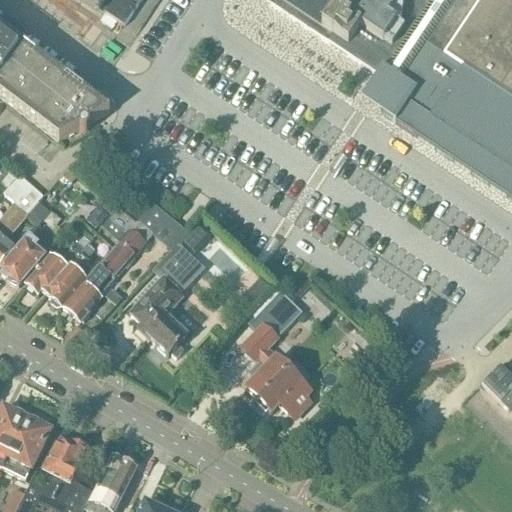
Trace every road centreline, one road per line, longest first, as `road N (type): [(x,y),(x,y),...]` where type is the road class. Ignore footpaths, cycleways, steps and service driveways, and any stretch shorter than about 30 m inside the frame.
road 1 (unclassified): [(511,286),(466,325),(432,334),(143,138),(133,124),(143,102)]
road 2 (tertiary): [(289,511),(0,341)]
road 3 (unclassified): [(143,102),(5,0)]
road 4 (unclassified): [(143,102),(210,0)]
